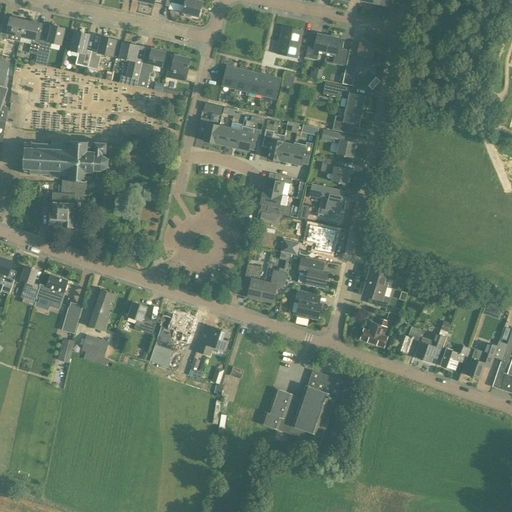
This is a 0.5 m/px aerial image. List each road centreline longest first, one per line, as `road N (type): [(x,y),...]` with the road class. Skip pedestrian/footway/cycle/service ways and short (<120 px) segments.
road 1 (unclassified): [(331,346),(0,230)]
road 2 (unclassified): [(331,346),(399,29)]
road 3 (unclassified): [(511,410),(331,346)]
road 4 (residential): [(211,34),(39,0)]
road 5 (residential): [(399,29),(257,0)]
road 6 (residential): [(184,158),(211,34)]
